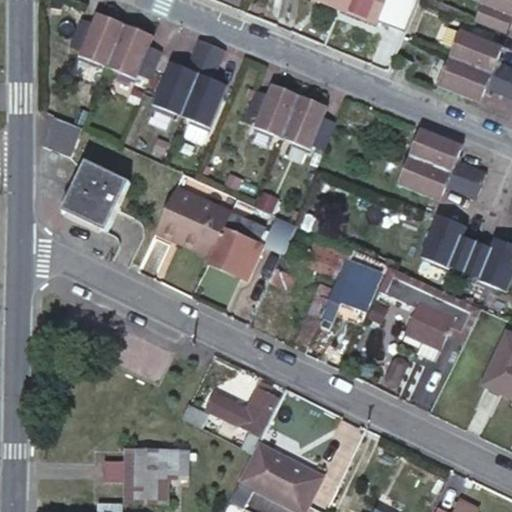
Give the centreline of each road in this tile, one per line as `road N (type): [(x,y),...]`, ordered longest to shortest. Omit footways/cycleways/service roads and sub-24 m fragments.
road 1 (residential): [(16,256),(80,265),(511,472)]
road 2 (residential): [(164,0),(511,143)]
road 3 (residential): [(16,256),(8,498)]
road 4 (residential): [(18,0),(17,158)]
